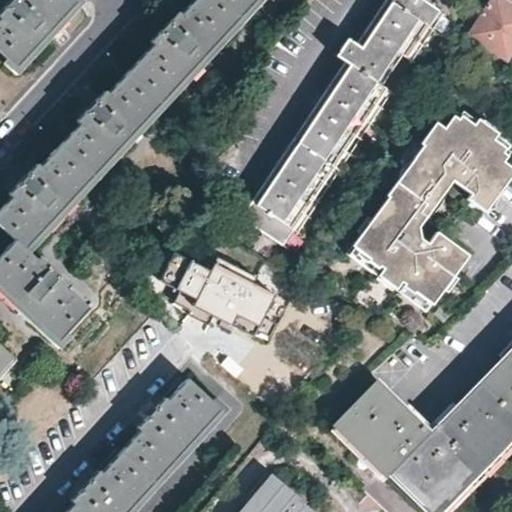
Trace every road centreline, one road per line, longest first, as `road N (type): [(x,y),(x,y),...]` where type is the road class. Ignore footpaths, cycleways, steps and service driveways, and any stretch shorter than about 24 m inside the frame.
road 1 (residential): [(178,347),(22,511)]
road 2 (residential): [(0,142),(129,0)]
